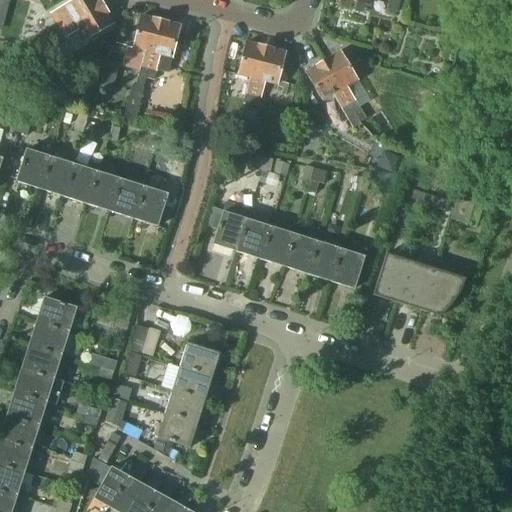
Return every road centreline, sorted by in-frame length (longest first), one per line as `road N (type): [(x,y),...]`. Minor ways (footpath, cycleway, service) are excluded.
road 1 (residential): [(303,336),(10,247)]
road 2 (residential): [(244,511),(303,336)]
road 3 (residential): [(434,379),(303,336)]
road 4 (residential): [(303,15),(286,26),(183,0)]
